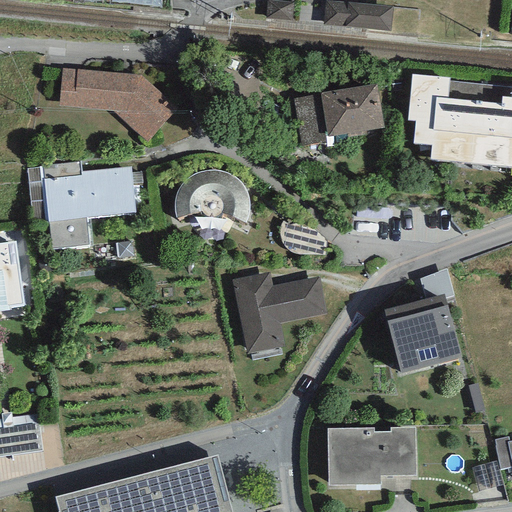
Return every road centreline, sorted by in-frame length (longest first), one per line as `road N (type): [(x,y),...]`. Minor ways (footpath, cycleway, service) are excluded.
road 1 (residential): [(511,230),(382,282),(274,428)]
road 2 (residential): [(0,498),(274,428)]
road 3 (residential): [(232,0),(198,15),(160,49),(0,41)]
